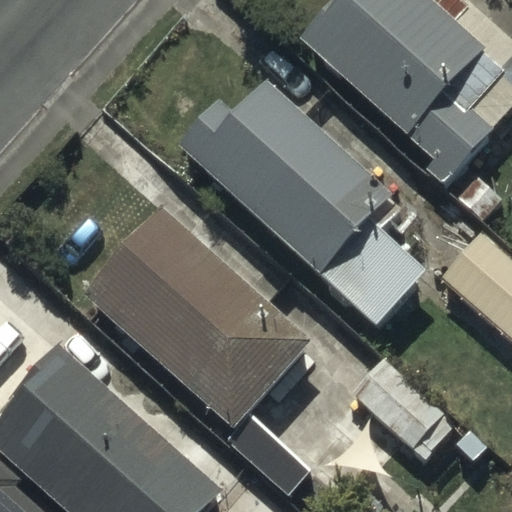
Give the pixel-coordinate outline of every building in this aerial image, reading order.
[(421,0),(362,0),(310,58),(444,176),(434,187),(450,202),(511,132),(511,52),(452,0),(424,0),(423,2),(421,0)] [(225,115),(184,159),(383,345),(432,293),(386,250),(410,223),(274,95),(241,130),(225,115)] [(170,227),(92,313),(242,449),(320,363),(170,227)] [(511,264),(487,242),(445,289),(511,350),(511,264)] [(0,408),(0,453),(66,511),(202,511),(222,490),(57,344),(0,408)] [(387,373),(332,428),(383,478),(438,422),(387,373)] [(30,511),(23,505),(31,495),(0,467),(0,511),(30,511)]
